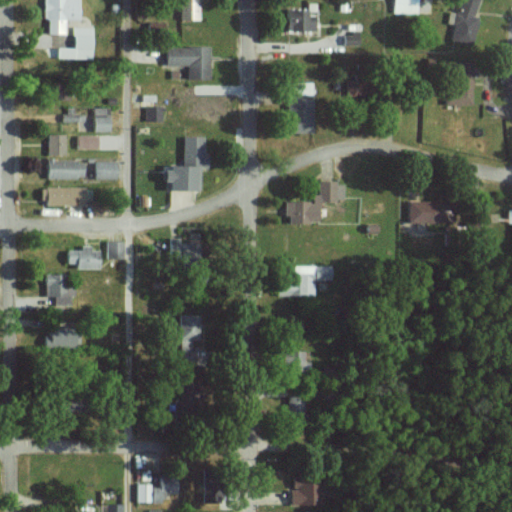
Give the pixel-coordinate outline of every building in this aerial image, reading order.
[(41,0),(41,19),(46,19),(46,33),(63,34),(64,19),(77,19),(76,0),(41,0)] [(198,19),(197,0),(178,0),(179,20),(198,19)] [(391,0),(392,12),(430,13),(430,0),(391,0)] [(449,40),(469,45),(479,0),(458,0),(455,14),(448,12),(445,23),(452,24),(449,40)] [(284,30),(313,31),(313,16),(305,16),(306,10),(285,9),(284,30)] [(90,59),(90,27),(71,27),(71,58),(90,59)] [(357,45),(357,33),(343,33),(342,44),(357,45)] [(208,46),(163,46),(163,65),(185,65),(185,80),(208,80),(208,46)] [(472,74),(446,74),(445,105),(471,105),(472,74)] [(345,85),(345,96),(362,95),(362,84),(345,85)] [(285,133),(312,133),(311,94),(285,95),(285,133)] [(143,121),(160,121),(161,106),(144,106),(143,121)] [(106,131),(107,108),(92,108),(91,131),(106,131)] [(63,134),(46,134),(46,154),(63,154),(63,134)] [(96,148),(96,135),(75,135),(75,148),(96,148)] [(193,191),(194,166),(204,166),(205,136),(181,136),(181,167),(160,166),(160,182),(166,182),(166,191),(193,191)] [(45,178),(82,178),(82,160),(46,159),(45,178)] [(93,178),(114,179),(114,161),(93,161),(93,178)] [(40,205),(90,204),(90,187),(40,188),(40,205)] [(407,222),(448,222),(448,200),(406,201),(407,222)] [(282,216),(287,216),(287,224),(309,224),(308,201),(282,201),(282,216)] [(477,234),(487,234),(488,221),(495,221),(495,214),(478,213),(477,234)] [(167,238),(168,257),(195,256),(194,242),(178,243),(178,237),(167,238)] [(104,242),(104,259),(122,258),(122,241),(104,242)] [(64,267),(88,267),(89,246),(79,246),(79,250),(64,250),(64,267)] [(275,295),(313,295),(312,279),(331,279),(331,265),(293,266),(293,274),(275,274),(275,295)] [(67,273),(43,274),(43,297),(49,297),(50,305),(68,304),(67,273)] [(198,314),(178,313),(177,352),(189,352),(189,339),(198,339),(198,314)] [(43,348),(71,348),(72,330),(43,330),(43,348)] [(301,371),(302,351),(281,350),(280,371),(301,371)] [(303,395),(287,396),(288,415),(304,415),(303,395)] [(135,485),(134,501),(162,502),(162,491),(175,491),(175,477),(157,476),(157,485),(135,485)] [(289,504),(322,505),(323,478),(290,477),(289,504)]
